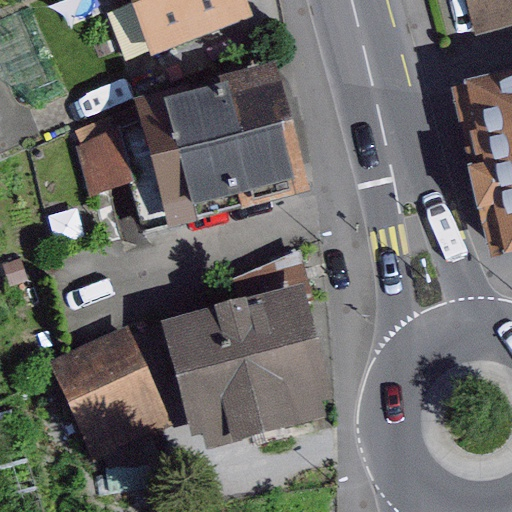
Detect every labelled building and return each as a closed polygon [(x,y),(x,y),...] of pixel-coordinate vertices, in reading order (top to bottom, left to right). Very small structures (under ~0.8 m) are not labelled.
[(259,30),(247,0),(129,0),(157,69),(259,30)] [(511,0),(472,0),(481,30),(511,21),(511,0)] [(151,115),(180,231),(317,197),(289,82),(151,115)] [(511,91),(464,103),(498,251),(511,247),(511,91)] [(317,300),(179,331),(208,457),(346,426),(317,300)] [(130,327),(57,366),(107,456),(179,416),(130,327)] [(43,511),(14,415),(0,419),(0,511),(43,511)]
